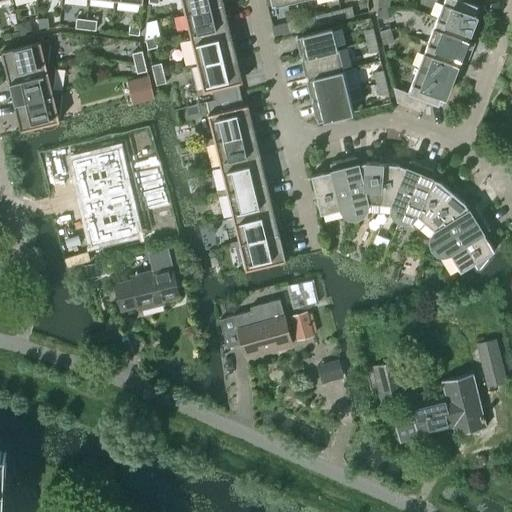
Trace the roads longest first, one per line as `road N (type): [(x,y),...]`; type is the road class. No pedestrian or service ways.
road 1 (unclassified): [(424,511),(130,381),(0,342)]
road 2 (residential): [(290,142),(387,117),(459,145)]
road 3 (residential): [(459,145),(511,7)]
road 4 (residential): [(290,142),(255,0)]
